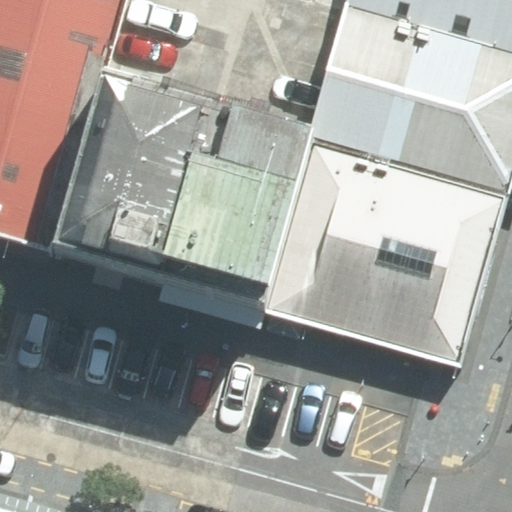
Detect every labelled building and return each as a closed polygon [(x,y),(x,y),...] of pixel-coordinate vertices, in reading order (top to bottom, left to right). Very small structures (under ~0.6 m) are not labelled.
[(126,0),(0,0),(0,231),(57,248),(101,90),(126,0)] [(511,57),(511,0),(349,0),(347,10),(511,57)] [(502,204),(511,168),(511,57),(347,10),(307,150),(502,204)] [(56,249),(164,279),(209,122),(101,90),(56,249)] [(307,150),(209,122),(164,279),(266,308),(307,150)] [(502,204),(307,150),(266,308),(456,361),(502,204)]
